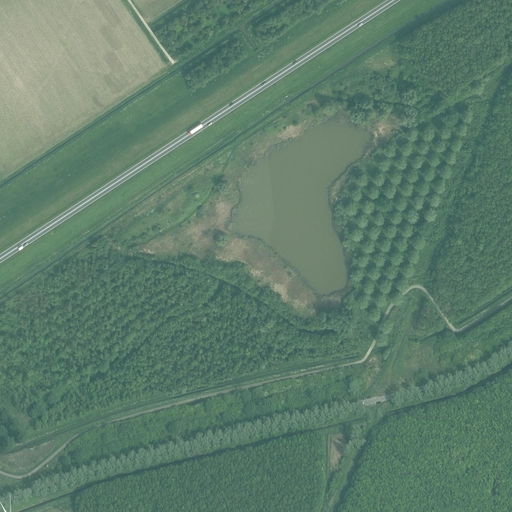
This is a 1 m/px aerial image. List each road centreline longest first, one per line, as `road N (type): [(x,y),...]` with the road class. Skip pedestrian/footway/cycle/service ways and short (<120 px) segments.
road 1 (tertiary): [(0,502),(110,463),(442,382),(511,347)]
road 2 (track): [(41,511),(108,484),(449,402),(511,370)]
road 3 (track): [(337,511),(495,79),(511,67)]
road 4 (trunk): [(0,258),(394,0)]
